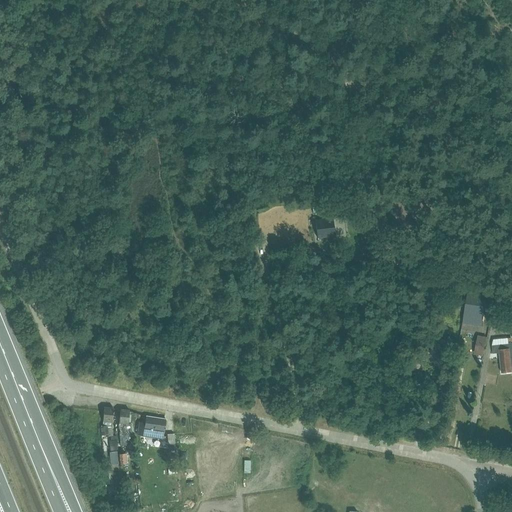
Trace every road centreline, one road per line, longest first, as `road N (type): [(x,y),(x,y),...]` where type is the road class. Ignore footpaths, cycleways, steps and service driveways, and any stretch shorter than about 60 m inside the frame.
road 1 (unclassified): [(0,232),(65,383),(482,473)]
road 2 (motorway): [(79,511),(28,403),(12,396)]
road 3 (motorway): [(60,511),(12,396)]
